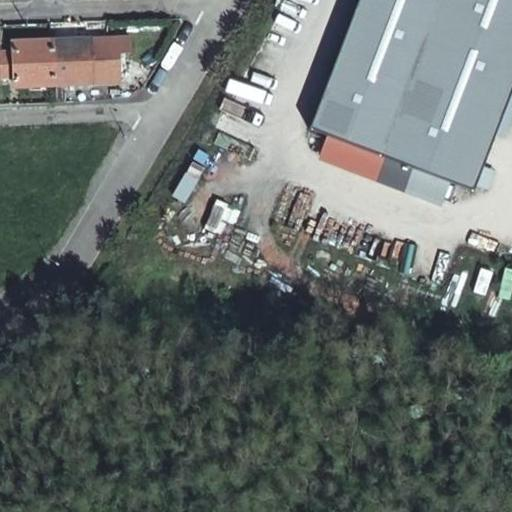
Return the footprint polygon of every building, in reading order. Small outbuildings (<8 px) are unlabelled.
[(511,0),(356,0),(307,129),(471,191),(511,82),(511,0)] [(52,41),(53,63),(72,62),(104,60),(109,60),(108,53),(90,54),(89,40),(52,41)] [(1,53),(2,65),(53,63),(52,41),(14,43),(14,53),(1,53)] [(53,63),(54,86),(91,84),(110,83),(109,60),(104,60),(72,62),(53,63)] [(53,63),(2,65),(2,78),(15,77),(16,87),(54,86),(53,63)]
